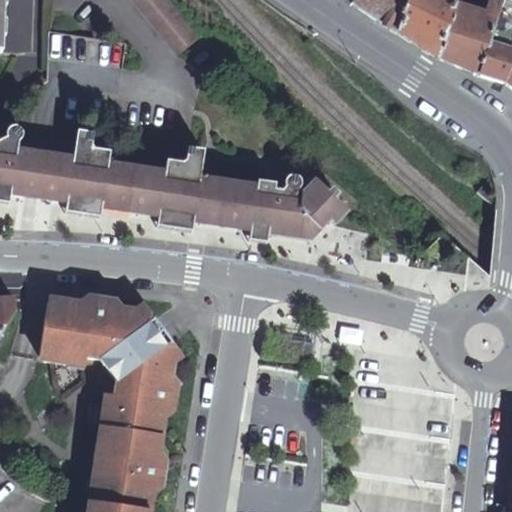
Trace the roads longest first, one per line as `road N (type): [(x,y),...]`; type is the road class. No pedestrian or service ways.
road 1 (unknown): [(0,381),(56,92)]
road 2 (secondary): [(511,154),(473,115),(300,0)]
road 3 (residential): [(241,277),(0,254)]
road 4 (residential): [(207,511),(241,277)]
road 5 (residential): [(454,327),(241,277)]
road 6 (residential): [(484,375),(473,511)]
